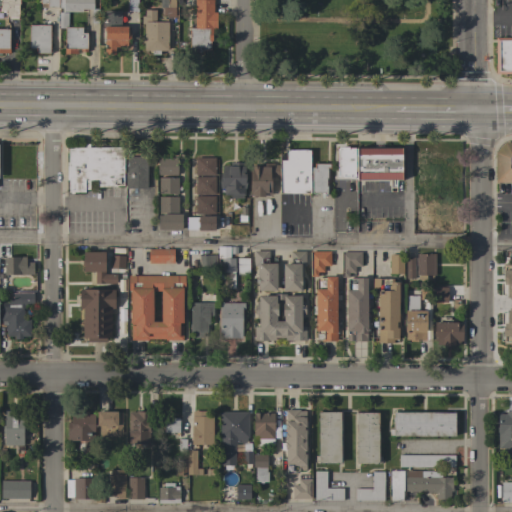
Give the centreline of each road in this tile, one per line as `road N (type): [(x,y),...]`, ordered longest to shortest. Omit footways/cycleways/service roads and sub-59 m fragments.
road 1 (residential): [(511,379),(0,375)]
road 2 (residential): [(53,109),(49,511)]
road 3 (residential): [(476,114),(476,511)]
road 4 (primary): [(395,112),(0,108)]
